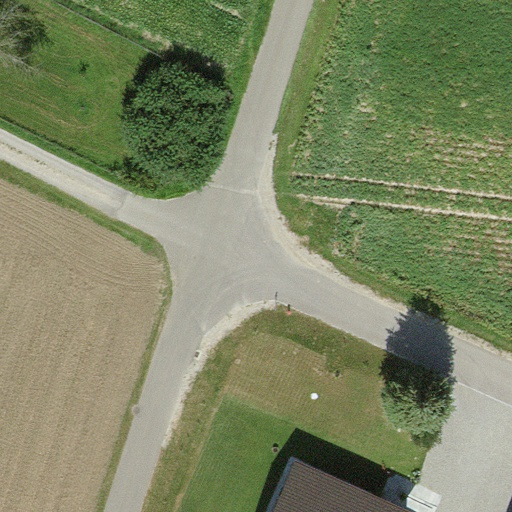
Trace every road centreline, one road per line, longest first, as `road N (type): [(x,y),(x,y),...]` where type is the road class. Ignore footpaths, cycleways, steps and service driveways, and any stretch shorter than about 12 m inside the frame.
road 1 (track): [(511,383),(0,145)]
road 2 (unclassified): [(298,0),(211,248),(138,511)]
